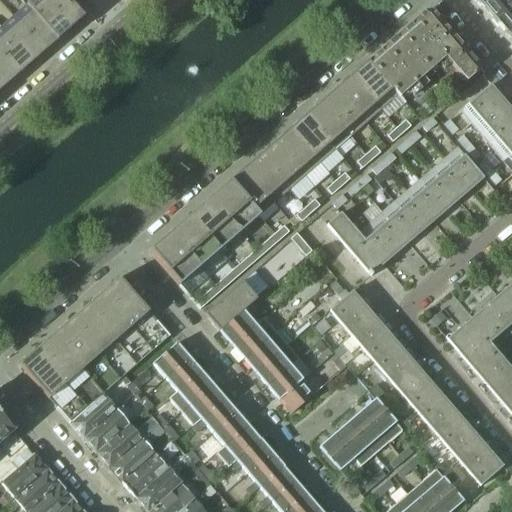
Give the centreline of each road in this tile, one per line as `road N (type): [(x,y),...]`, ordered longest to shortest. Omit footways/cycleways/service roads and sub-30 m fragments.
road 1 (residential): [(117,247),(401,0)]
road 2 (residential): [(343,511),(117,247)]
road 3 (residential): [(511,443),(403,315),(511,216)]
road 4 (residential): [(0,375),(117,511)]
road 5 (residential): [(120,23),(0,130)]
road 6 (residential): [(0,354),(117,247)]
